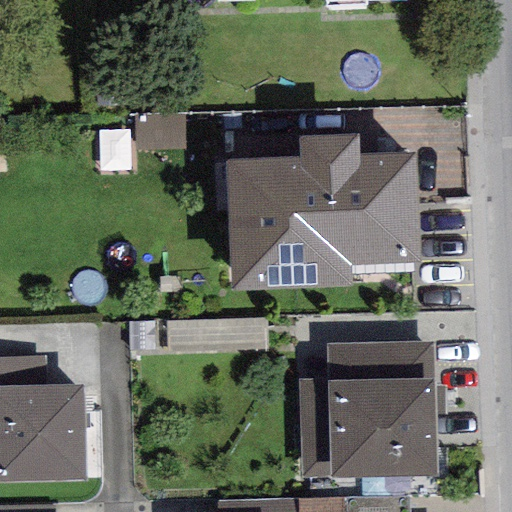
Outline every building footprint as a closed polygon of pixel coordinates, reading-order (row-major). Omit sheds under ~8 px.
[(226,163),(233,291),(350,285),(349,265),(418,262),(413,155),(358,158),(357,137),(301,140),(302,160),(226,163)] [(174,350),(273,344),(271,317),(172,323),(174,350)] [(327,382),(434,379),(433,344),(326,347),(327,382)] [(0,387),(48,386),(47,355),(0,356),(0,387)] [(299,382),(301,479),(329,478),(329,480),(436,477),(434,379),(327,382),(299,382)] [(48,386),(0,387),(0,483),(86,482),(83,385),(48,386)] [(408,511),(408,497),(298,500),(298,511),(408,511)] [(298,498),(217,501),(217,511),(298,511),(298,500),(298,498)]
